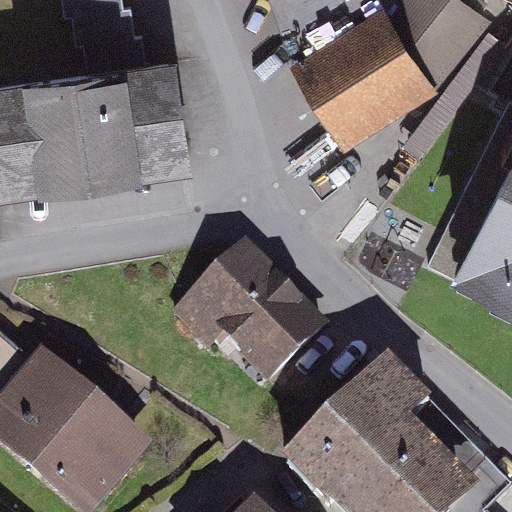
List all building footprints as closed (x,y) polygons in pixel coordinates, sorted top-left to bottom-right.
[(121,0),(61,0),(64,16),(72,15),(76,44),(84,43),(87,68),(144,60),(141,36),(135,37),(131,7),(123,8),(121,0)] [(268,0),(259,5),(337,159),(426,104),(485,32),(441,0),(268,0)] [(87,68),(0,80),(0,192),(191,165),(175,56),(144,60),(87,68)] [(511,102),(501,97),(410,283),(511,332),(511,102)] [(238,259),(179,319),(261,400),(320,340),(238,259)] [(0,342),(0,375),(16,356),(0,342)] [(361,361),(253,476),(290,511),(436,511),(477,469),(361,361)] [(92,511),(132,461),(22,378),(0,407),(0,465),(61,511),(92,511)]
